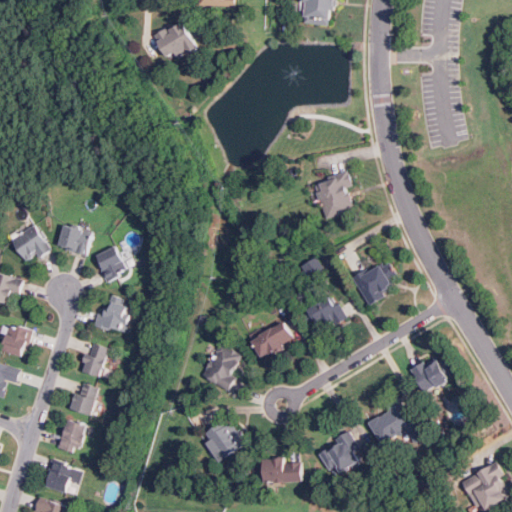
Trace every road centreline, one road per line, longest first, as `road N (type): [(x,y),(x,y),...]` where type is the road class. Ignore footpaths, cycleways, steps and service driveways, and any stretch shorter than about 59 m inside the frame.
road 1 (residential): [(511,396),(450,299),(399,185),(377,54),(380,0)]
road 2 (residential): [(8,511),(69,319),(66,293)]
road 3 (residential): [(450,299),(281,400)]
